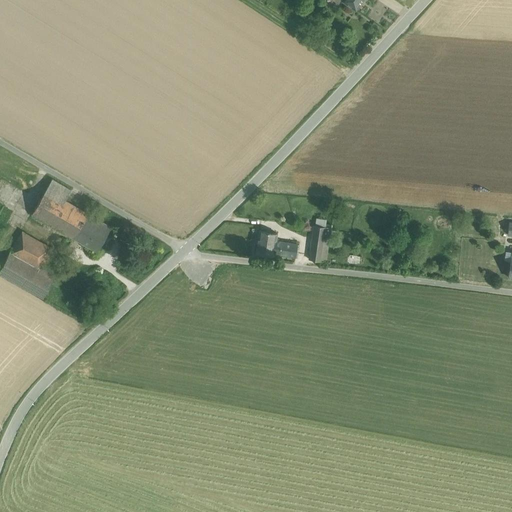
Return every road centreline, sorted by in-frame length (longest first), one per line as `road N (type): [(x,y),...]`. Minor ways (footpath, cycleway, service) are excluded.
road 1 (tertiary): [(185,250),(426,0)]
road 2 (unclassified): [(185,250),(192,257),(511,292)]
road 3 (tertiary): [(0,455),(31,397),(185,250)]
road 4 (unclassified): [(0,142),(185,250)]
road 5 (track): [(359,73),(243,0)]
